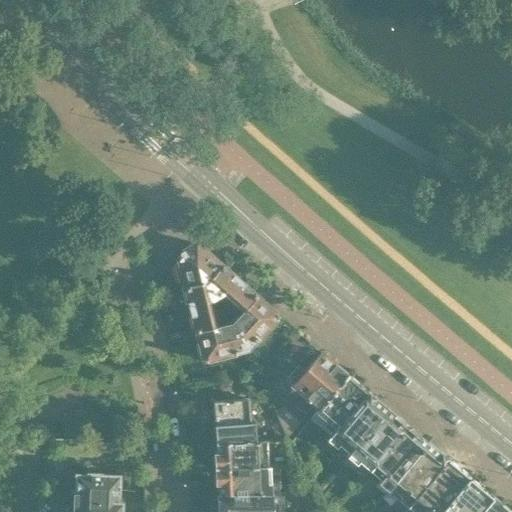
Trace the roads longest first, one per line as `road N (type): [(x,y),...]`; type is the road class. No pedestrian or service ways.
road 1 (secondary): [(511,443),(205,183)]
road 2 (residential): [(166,511),(159,407),(132,270),(205,183)]
road 3 (secondary): [(205,183),(27,0)]
